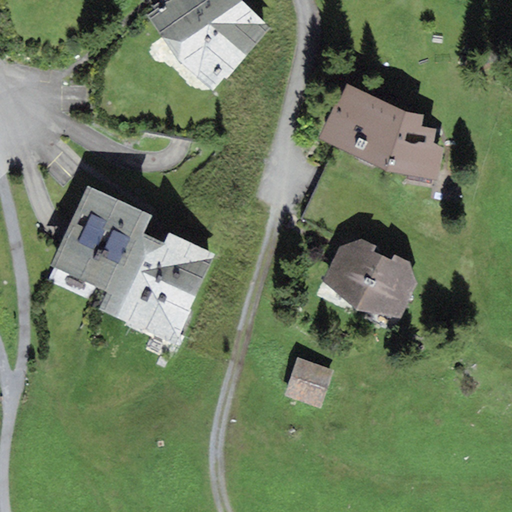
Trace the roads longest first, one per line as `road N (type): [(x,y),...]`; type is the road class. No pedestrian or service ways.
road 1 (track): [(277,195),(215,456),(226,511)]
road 2 (residential): [(0,147),(28,306),(13,400)]
road 3 (residential): [(302,0),(310,48),(277,195)]
